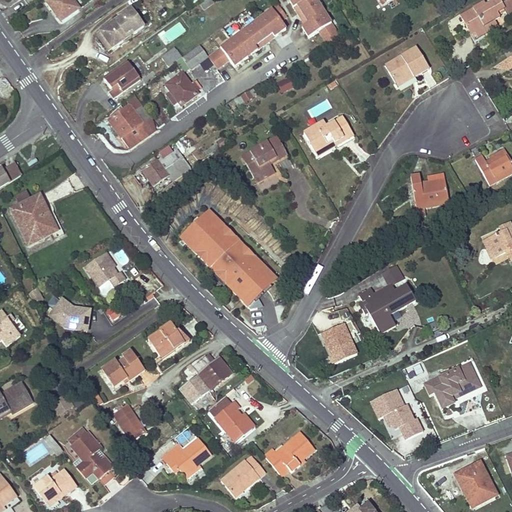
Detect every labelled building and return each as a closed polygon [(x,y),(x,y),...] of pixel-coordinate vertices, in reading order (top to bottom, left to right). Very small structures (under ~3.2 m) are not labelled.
[(70,0),(50,0),(45,3),(51,12),(53,11),(61,22),(78,10),(70,0)] [(211,0),(205,0),(199,5),(204,11),(213,3),(211,0)] [(289,0),(305,26),(302,28),(308,38),(311,36),(313,35),(319,31),(327,44),(340,36),(318,0),(289,0)] [(511,0),(488,0),(490,4),(485,6),(483,3),(463,15),(464,18),(461,20),(475,44),(487,37),(486,35),(498,28),(493,20),(505,13),(507,17),(511,13),(511,0)] [(278,6),(272,10),(282,23),(287,18),(278,6)] [(118,24),(117,22),(102,33),(114,49),(128,39),(127,36),(134,31),(135,34),(136,34),(144,28),(131,10),(122,17),(123,18),(124,20),(118,24)] [(272,10),(221,48),(231,62),(236,68),(287,30),(282,23),(272,10)] [(214,35),(203,43),(209,51),(217,45),(214,40),(217,38),(214,35)] [(199,46),(181,59),(190,71),(208,58),(199,46)] [(231,62),(221,48),(209,57),(219,70),(231,62)] [(385,67),(395,84),(411,75),(414,79),(428,70),(416,49),(385,67)] [(161,60),(168,69),(181,59),(175,50),(161,60)] [(511,57),(494,68),(507,71),(511,68),(511,57)] [(128,64),(105,82),(114,94),(111,96),(115,101),(141,81),(128,64)] [(166,87),(170,94),(177,104),(181,108),(197,96),(195,93),(198,91),(194,85),(191,87),(182,75),(166,87)] [(411,75),(395,84),(397,88),(414,79),(411,75)] [(290,78),(276,85),(281,94),(294,87),(290,78)] [(259,97),(254,89),(234,101),(239,109),(259,97)] [(177,104),(170,94),(166,97),(173,107),(177,104)] [(122,135),(118,137),(128,151),(158,129),(135,98),(127,104),(130,108),(142,124),(123,137),(122,135)] [(130,108),(108,123),(118,137),(122,135),(123,137),(142,124),(130,108)] [(303,135),(314,153),(332,142),(335,147),(345,142),(343,139),(351,135),(342,119),(326,128),(323,124),(303,135)] [(253,160),(245,165),(254,180),(262,175),(262,176),(272,170),(270,166),(268,163),(275,159),(277,162),(286,157),(276,138),(250,154),(253,160)] [(332,142),(314,153),(317,157),(335,147),(332,142)] [(169,146),(159,153),(166,162),(161,166),(157,161),(142,172),(154,188),(170,177),(175,183),(191,171),(182,159),(176,163),(171,158),(175,155),(169,146)] [(489,158),(491,160),(505,153),(503,150),(489,158)] [(511,166),(505,153),(491,160),(485,163),(482,157),(475,160),(489,187),(511,174),(511,166)] [(250,154),(241,158),(245,165),(253,160),(250,154)] [(15,166),(3,174),(8,183),(21,175),(15,166)] [(1,170),(0,170),(0,187),(8,183),(3,174),(1,170)] [(262,175),(254,180),(256,184),(274,174),(272,170),(262,176),(262,175)] [(410,178),(416,212),(423,211),(423,204),(428,203),(429,206),(448,203),(445,184),(430,186),(429,183),(421,185),(419,177),(410,178)] [(16,196),(19,203),(30,199),(27,191),(16,196)] [(39,196),(11,210),(29,246),(57,232),(39,196)] [(210,210),(180,239),(249,311),(279,282),(210,210)] [(423,211),(416,212),(417,219),(425,218),(423,211)] [(502,235),(488,241),(495,260),(509,253),(511,260),(511,259),(511,231),(509,225),(500,229),(502,235)] [(495,260),(488,241),(483,244),(491,261),(495,260)] [(104,255),(113,269),(116,267),(107,253),(104,255)] [(85,268),(99,288),(109,282),(114,289),(125,281),(121,274),(118,275),(113,269),(104,255),(85,268)] [(391,287),(391,286),(404,279),(396,265),(383,273),(381,274),(390,288),(391,287)] [(368,308),(362,312),(365,317),(368,315),(374,326),(389,317),(415,303),(407,287),(395,294),(391,287),(390,288),(374,297),(371,291),(359,297),(363,305),(365,303),(368,308)] [(41,300),(35,289),(27,295),(32,305),(41,300)] [(73,312),(74,309),(62,300),(59,303),(69,311),(73,312)] [(91,312),(74,309),(73,312),(69,311),(59,303),(49,317),(65,329),(88,333),(91,312)] [(363,305),(359,306),(362,312),(368,308),(365,303),(363,305)] [(0,341),(0,342),(5,348),(19,337),(9,323),(13,320),(9,315),(3,319),(0,314),(0,341)] [(389,317),(374,326),(380,337),(395,328),(389,317)] [(148,340),(159,357),(172,349),(174,352),(189,342),(178,332),(176,333),(170,324),(148,340)] [(172,349),(159,357),(161,360),(174,352),(172,349)] [(110,369),(103,374),(114,389),(125,382),(123,379),(126,378),(128,380),(128,381),(144,371),(130,352),(122,357),(124,360),(117,364),(115,362),(108,367),(110,369)] [(195,362),(189,366),(194,371),(197,375),(200,378),(210,391),(231,374),(218,358),(210,364),(205,357),(196,364),(195,362)] [(468,367),(465,368),(474,387),(466,390),(467,393),(478,388),(468,367)] [(451,404),(450,401),(448,398),(457,394),(458,397),(467,393),(466,390),(474,387),(465,368),(426,385),(429,394),(434,392),(441,409),(451,404)] [(197,375),(190,380),(193,384),(200,378),(197,375)] [(193,384),(190,380),(179,389),(192,404),(210,391),(200,378),(193,384)] [(0,417),(9,412),(11,415),(12,416),(32,405),(21,384),(0,396),(0,395),(0,417)] [(408,406),(405,408),(397,391),(370,403),(378,420),(382,418),(386,428),(390,426),(391,428),(396,430),(401,430),(406,442),(422,435),(425,433),(418,420),(415,421),(413,415),(408,406)] [(97,395),(92,398),(94,401),(97,406),(103,404),(97,395)] [(73,410),(66,396),(51,404),(58,418),(73,410)] [(209,412),(214,418),(231,404),(226,398),(209,412)] [(252,429),(237,411),(239,408),(234,402),(231,404),(214,418),(234,443),(252,429)] [(126,405),(114,413),(133,442),(145,434),(126,405)] [(239,408),(237,411),(252,429),(255,427),(239,408)] [(0,417),(0,420),(11,415),(9,412),(0,417)] [(84,463),(76,470),(85,480),(92,474),(99,481),(109,472),(100,461),(99,462),(93,455),(98,451),(99,447),(87,433),(71,447),(81,459),(84,456),(88,460),(84,463)] [(274,451),(266,458),(281,477),(289,470),(291,473),(300,466),(298,464),(303,459),(314,451),(300,433),(276,453),(274,451)] [(161,458),(167,465),(171,461),(178,470),(184,477),(198,465),(210,455),(198,440),(183,451),(178,445),(161,458)] [(103,459),(100,461),(109,472),(112,469),(103,459)] [(245,461),(221,482),(234,498),(265,473),(254,460),(248,464),(245,461)] [(171,461),(167,465),(174,473),(178,470),(171,461)] [(455,476),(459,485),(463,484),(475,507),(497,496),(480,464),(455,476)] [(198,465),(184,477),(186,480),(200,468),(198,465)] [(34,488),(45,505),(57,496),(60,499),(76,488),(64,471),(53,479),(46,470),(43,473),(46,478),(34,488)] [(6,511),(5,510),(4,508),(1,504),(5,502),(7,505),(17,498),(0,475),(0,511),(6,511)] [(463,484),(459,485),(472,509),(475,507),(463,484)] [(57,496),(45,505),(48,508),(60,499),(57,496)] [(17,498),(7,505),(10,510),(19,503),(17,498)]
